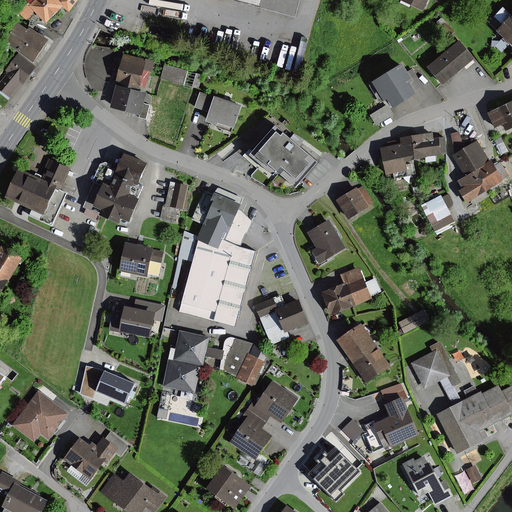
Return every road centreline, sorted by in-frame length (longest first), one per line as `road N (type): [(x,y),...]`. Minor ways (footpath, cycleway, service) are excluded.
road 1 (residential): [(281,213),(334,361),(326,416),(286,477)]
road 2 (residential): [(53,76),(142,144),(227,177),(281,213)]
road 3 (residential): [(281,213),(396,129),(511,87)]
road 4 (residential): [(0,211),(97,263),(101,289),(89,348)]
road 5 (track): [(317,187),(417,308)]
